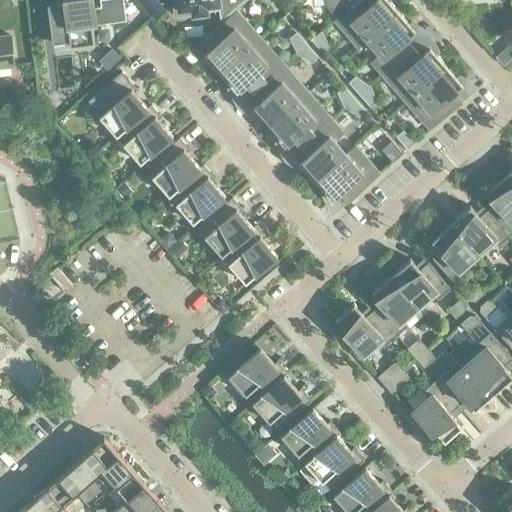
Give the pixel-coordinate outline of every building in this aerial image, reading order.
[(101,11),(95,12),(93,0),(85,0),(76,1),(76,6),(68,7),(67,1),(47,3),(53,42),(70,40),(71,45),(94,41),(92,23),(96,23),(96,24),(127,20),(124,1),(100,4),(101,11)] [(220,9),(221,20),(244,0),(173,0),(176,14),(194,12),(194,14),(208,12),(208,10),(220,9)] [(326,0),(327,4),(337,16),(355,0),(294,0),(294,3),(303,1),(303,0),(326,0)] [(358,48),(367,40),(399,11),(388,0),(355,0),(337,16),(333,20),(358,48)] [(204,53),(220,72),(261,36),(237,9),(202,39),(210,48),(204,53)] [(369,62),(381,75),(416,44),(409,35),(415,30),(399,11),(367,40),(379,54),(369,62)] [(311,39),(323,52),(329,46),(322,30),(311,39)] [(289,37),(297,52),(307,43),(296,31),(289,37)] [(0,34),(0,64),(14,62),(10,33),(0,34)] [(261,36),(220,72),(228,81),(237,91),(243,86),(250,94),(284,63),(281,59),(261,36)] [(307,43),(297,52),(311,62),(318,56),(307,43)] [(381,75),(405,102),(446,65),(430,47),(424,52),(416,44),(381,75)] [(496,55),(495,56),(503,65),(511,56),(511,50),(508,46),(497,56),(496,55)] [(251,107),(268,126),(309,91),(284,63),(250,94),(257,102),(251,107)] [(446,65),(405,102),(429,130),(465,98),(457,90),(463,84),(446,65)] [(122,70),(88,99),(118,133),(146,107),(133,93),(138,89),(122,70)] [(348,81),(359,94),(369,85),(355,75),(348,81)] [(337,92),(344,107),(355,98),(344,85),(337,92)] [(369,85),(359,94),(370,106),(377,100),(369,85)] [(290,140),(297,148),(332,117),(309,91),(268,126),(284,145),(290,140)] [(355,98),(344,107),(359,116),(366,110),(355,98)] [(146,107),(118,133),(142,161),(171,136),(157,120),(162,116),(151,103),(146,107)] [(299,161),(315,180),(346,153),(334,140),(344,131),(332,117),(297,148),(305,156),(299,161)] [(396,136),(407,149),(418,140),(403,130),(396,136)] [(146,165),(170,193),(199,167),(186,152),(190,149),(179,136),(146,165)] [(385,146),(393,161),(403,152),(392,140),(385,146)] [(346,153),(315,180),(332,199),(338,194),(346,203),(380,172),(356,144),(346,153)] [(199,167),(170,193),(195,221),(223,195),(210,180),(214,176),(203,163),(199,167)] [(495,202),(487,209),(510,235),(511,233),(511,182),(505,175),(486,192),(495,202)] [(199,225),(223,253),(251,227),(238,212),(243,208),(232,196),(199,225)] [(470,205),(451,222),(478,253),(493,240),(498,246),(510,235),(487,209),(479,216),(470,205)] [(120,221),(128,230),(137,222),(129,213),(120,221)] [(478,253),(451,222),(432,239),(441,250),(432,257),(455,283),(468,272),(463,267),(478,253)] [(251,227),(223,253),(247,280),(276,255),(262,239),(267,235),(256,223),(251,227)] [(410,258),(391,275),(418,306),(433,293),(438,299),(451,288),(428,261),(419,269),(410,258)] [(57,266),(49,273),(65,291),(73,284),(57,266)] [(381,302),(373,309),(396,336),(408,325),(403,320),(418,306),(391,275),(372,292),(381,302)] [(470,300),(476,300),(485,292),(477,283),(465,294),(470,300)] [(480,305),(480,311),(485,317),(497,306),(489,297),(480,305)] [(465,310),(466,304),(460,298),(448,308),(456,318),(465,310)] [(396,336),(373,309),(365,316),(354,303),(337,318),(348,331),(345,333),(363,354),(379,340),(384,346),(396,336)] [(480,321),(475,315),(470,314),(460,323),(468,332),(480,321)] [(511,321),(511,322),(506,317),(494,328),(511,348),(511,321)] [(482,348),(467,361),(494,392),(511,376),(511,374),(504,365),(511,358),(511,357),(489,331),(477,342),(482,348)] [(407,348),(416,357),(427,347),(419,338),(407,348)] [(427,347),(416,357),(424,367),(436,357),(427,347)] [(230,373),(254,401),(284,376),(288,372),(277,359),(273,363),(259,348),(230,373)] [(377,376),(385,385),(403,369),(396,360),(377,376)] [(446,369),(435,380),(458,406),(465,399),(475,409),(494,392),(467,361),(451,375),(446,369)] [(403,369),(385,385),(392,393),(411,377),(403,369)] [(284,376),(254,401),(279,428),(312,399),(301,387),(297,390),(284,376)] [(458,406),(435,380),(423,390),(428,396),(412,410),(430,430),(433,428),(445,440),(461,426),(450,413),(458,406)] [(283,433),(307,460),(336,436),(341,432),(330,419),(325,423),(311,407),(283,433)] [(91,479),(102,469),(120,454),(104,436),(75,461),(91,479)] [(336,436),(307,460),(331,488),(365,459),(354,446),(349,450),(336,436)] [(102,469),(127,497),(144,482),(120,454),(102,469)] [(84,486),(91,479),(75,461),(48,486),(63,504),(76,492),(86,503),(93,497),(84,486)] [(335,493),(352,511),(369,511),(389,496),(393,492),(382,479),(378,483),(364,467),(335,493)] [(84,486),(93,497),(101,490),(91,479),(84,486)] [(114,509),(117,511),(143,511),(159,498),(144,482),(127,497),(114,509)] [(70,511),(63,504),(48,486),(17,511),(70,511)] [(511,511),(511,486),(497,500),(507,511),(511,511)] [(389,496),(369,511),(411,511),(406,506),(402,510),(389,496)] [(143,511),(170,511),(159,498),(143,511)]
